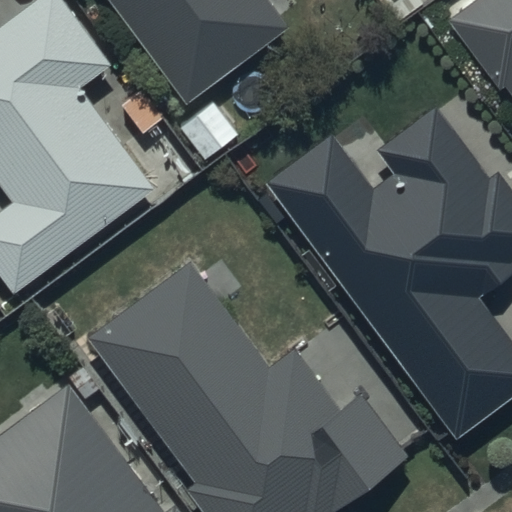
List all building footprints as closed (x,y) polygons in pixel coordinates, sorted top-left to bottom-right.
[(0,169),(12,186),(0,194),(0,259),(13,278),(157,175),(84,73),(114,52),(76,0),(8,0),(0,6),(0,169)] [(118,0),(186,89),(289,12),(280,0),(118,0)] [(511,0),(458,0),(450,6),(502,77),(508,72),(511,77),(511,0)] [(331,118),(265,167),(457,426),(511,385),(511,329),(478,284),(511,258),(511,178),(498,160),(490,166),(435,92),(378,135),(397,160),(375,177),(331,118)] [(192,247),(89,322),(194,468),(185,475),(211,511),(294,511),(301,507),(305,511),(317,511),(334,500),(329,493),(404,440),(360,379),(338,394),(294,333),(267,352),(192,247)] [(0,511),(194,511),(176,487),(162,497),(72,370),(0,420),(0,511)]
